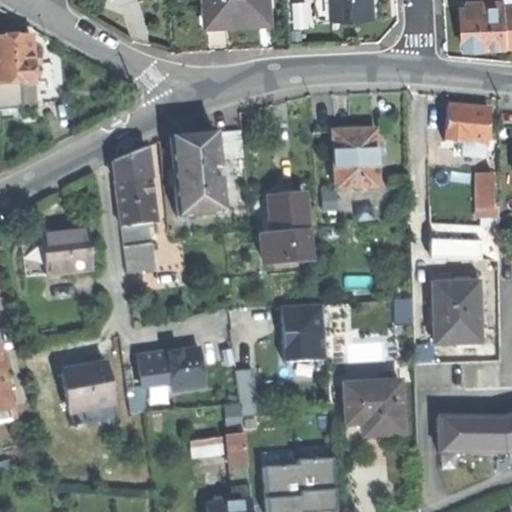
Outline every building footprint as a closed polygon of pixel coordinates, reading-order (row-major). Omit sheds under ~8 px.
[(222,29),(252,27),(250,0),(193,0),(195,30),(222,29)] [(320,0),(322,23),(362,20),(360,0),(320,0)] [(465,49),(507,46),(504,6),(492,7),(462,8),(464,29),(465,49)] [(0,39),(0,88),(26,88),(25,80),(25,68),(33,68),(33,56),(24,57),(23,38),(2,39),(0,39)] [(34,80),(33,68),(25,68),(25,80),(34,80)] [(463,142),(485,144),(488,110),(466,107),(448,106),(445,141),(463,142)] [(335,188),(377,187),(375,129),(356,130),(333,131),(335,188)] [(178,217),(222,213),(217,160),(243,157),(240,131),(196,135),(169,138),(178,217)] [(484,158),(485,144),(463,142),(462,156),(479,157),(484,158)] [(497,146),(485,144),(484,158),(479,157),(479,174),(494,174),(498,174),(497,146)] [(120,227),(154,223),(145,147),(128,154),(112,161),(120,227)] [(494,174),(479,174),(479,208),(493,208),(494,174)] [(263,264),(308,259),(300,194),(282,196),(266,198),(268,217),(260,218),(262,238),(260,238),(263,264)] [(498,208),(493,208),(479,208),(479,220),(498,220),(498,208)] [(43,274),(89,269),(85,230),(61,233),(39,235),(39,237),(43,274)] [(23,276),(43,274),(39,237),(19,239),(23,276)] [(126,273),(144,271),(141,246),(123,248),(126,273)] [(434,286),(436,345),(480,344),(478,285),(470,286),(470,288),(462,288),(457,288),(457,286),(434,286)] [(395,325),(412,325),(411,298),(394,299),(395,325)] [(281,307),(284,362),(326,359),(322,304),(281,307)] [(139,376),(140,385),(141,389),(171,384),(172,391),(202,387),(197,349),(167,353),(168,358),(161,359),(162,365),(138,368),(139,376)] [(136,357),(138,368),(162,365),(161,359),(160,354),(136,357)] [(0,405),(10,403),(0,355),(0,405)] [(82,363),(84,369),(105,365),(104,359),(92,361),(82,363)] [(60,373),(67,411),(112,402),(105,365),(84,369),(60,373)] [(241,415),(258,414),(254,369),(237,371),(241,415)] [(380,435),(403,434),(400,381),(342,384),(344,425),(360,424),(361,436),(380,435)] [(128,415),(144,412),(141,389),(140,385),(125,387),(128,415)] [(0,421),(13,419),(10,403),(0,405),(0,421)] [(511,415),(505,417),(440,417),(440,454),(504,454),(511,451),(511,415)] [(224,436),(228,471),(245,469),(242,434),(224,436)] [(192,458),(221,454),(218,438),(189,443),(192,458)] [(319,511),(335,511),(332,459),(298,462),(299,467),(301,511),(319,511)] [(265,469),(267,511),(301,511),(299,467),(265,469)] [(228,471),(229,485),(247,483),(245,469),(228,471)] [(229,485),(231,498),(233,498),(232,488),(247,487),(247,483),(229,485)] [(232,488),(233,498),(234,503),(249,502),(247,487),(232,488)] [(249,511),(249,502),(234,503),(224,504),(206,506),(206,511),(249,511)]
